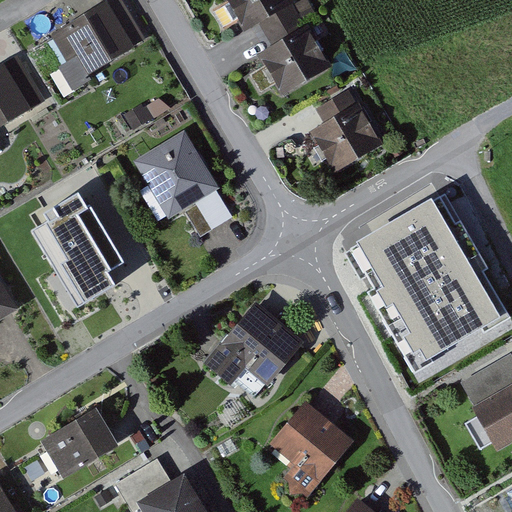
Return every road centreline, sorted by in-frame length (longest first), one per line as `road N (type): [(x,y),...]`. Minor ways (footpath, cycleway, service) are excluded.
road 1 (residential): [(302,237),(448,511)]
road 2 (residential): [(162,0),(302,237)]
road 3 (residential): [(302,237),(109,353)]
road 4 (residential): [(226,511),(186,442),(109,353)]
road 5 (residential): [(457,145),(302,237)]
road 6 (residential): [(109,353),(0,419)]
